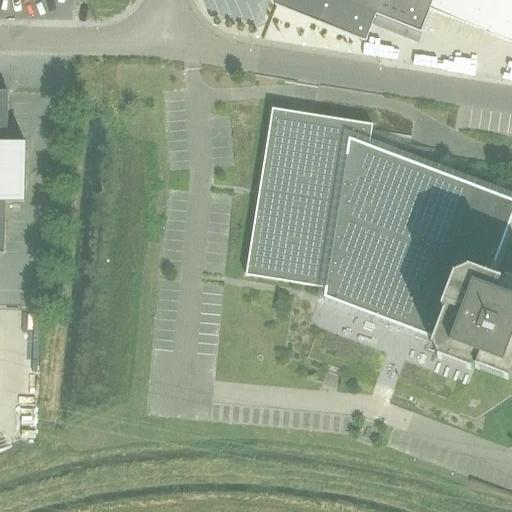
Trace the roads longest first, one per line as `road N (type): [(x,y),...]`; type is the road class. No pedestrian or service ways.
road 1 (unclassified): [(167,44),(511,100)]
road 2 (unclassified): [(167,44),(0,41)]
